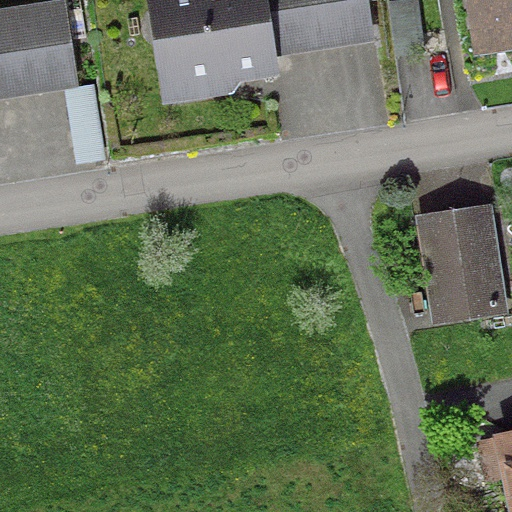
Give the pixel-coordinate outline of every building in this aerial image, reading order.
[(260,0),(153,0),(167,93),(272,77),(260,0)] [(368,0),(270,0),(279,58),(375,44),(368,0)] [(421,2),(391,5),(396,56),(426,53),(421,2)] [(63,4),(0,14),(0,100),(77,88),(63,4)] [(488,218),(424,226),(436,320),(500,312),(488,218)]
